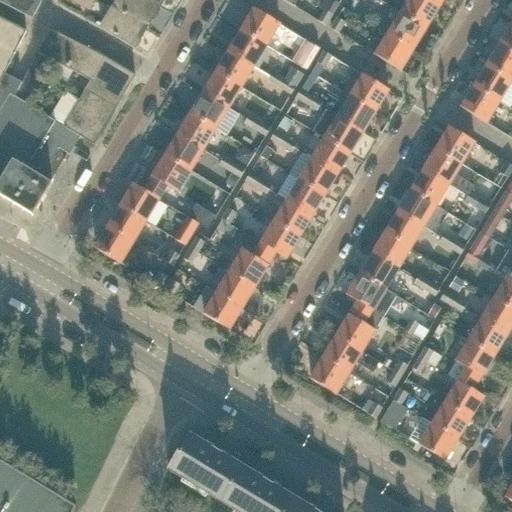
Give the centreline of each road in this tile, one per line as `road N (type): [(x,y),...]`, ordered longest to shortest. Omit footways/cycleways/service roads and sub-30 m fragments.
road 1 (residential): [(485,0),(249,393)]
road 2 (residential): [(42,268),(202,0)]
road 3 (secondary): [(443,511),(249,393)]
road 4 (secondary): [(237,413),(397,511)]
road 5 (secondary): [(30,289),(182,381)]
road 6 (secondary): [(194,359),(42,268)]
road 7 (residential): [(114,511),(182,381)]
